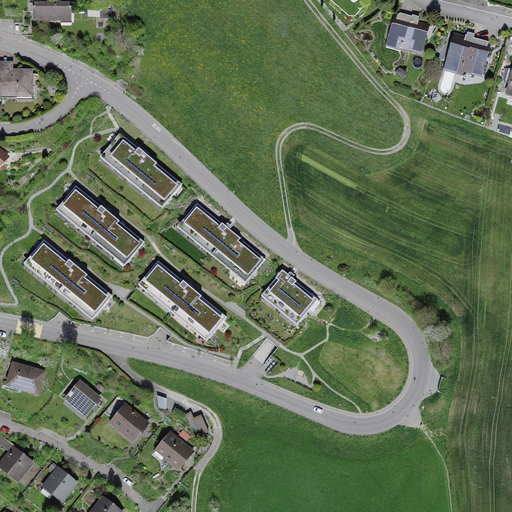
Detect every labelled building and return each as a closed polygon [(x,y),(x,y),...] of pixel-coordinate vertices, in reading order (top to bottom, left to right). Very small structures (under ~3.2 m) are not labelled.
[(14,0),(1,0),(1,16),(14,16),(14,3),(14,0)] [(23,4),(14,3),(14,16),(14,20),(22,20),(23,4)] [(68,3),(33,3),(33,20),(68,20),(68,3)] [(396,14),(387,45),(420,55),(429,24),(396,14)] [(491,43),(455,32),(444,69),(464,75),(466,69),(482,73),(491,43)] [(17,64),(6,64),(7,99),(38,99),(38,70),(17,71),(17,64)] [(142,153),(117,132),(99,152),(172,210),(187,188),(163,169),(165,166),(145,149),(142,153)] [(0,175),(10,167),(14,159),(0,146),(0,175)] [(99,207),(74,186),(56,207),(129,264),(144,242),(120,223),(122,220),(102,203),(99,207)] [(221,225),(196,204),(178,224),(251,282),(266,259),(242,241),(244,237),(224,221),(221,225)] [(68,262),(44,241),(26,261),(98,319),(114,296),(90,278),(92,274),(71,258),(68,262)] [(182,280),(157,259),(139,280),(212,338),(227,315),(203,296),(205,293),(185,277),(182,280)] [(302,282),(286,270),(282,277),(281,276),(267,297),(302,326),(318,301),(300,287),(302,282)] [(48,373),(15,365),(9,388),(42,396),(48,373)] [(104,401),(82,383),(66,403),(88,420),(104,401)] [(128,407),(113,425),(136,445),(151,426),(128,407)] [(182,429),(179,435),(188,440),(191,434),(182,429)] [(196,455),(172,437),(158,455),(181,473),(196,455)] [(15,451),(1,469),(22,485),(36,467),(15,451)] [(60,472),(46,490),(66,506),(80,487),(60,472)] [(119,511),(104,501),(95,511),(119,511)]
